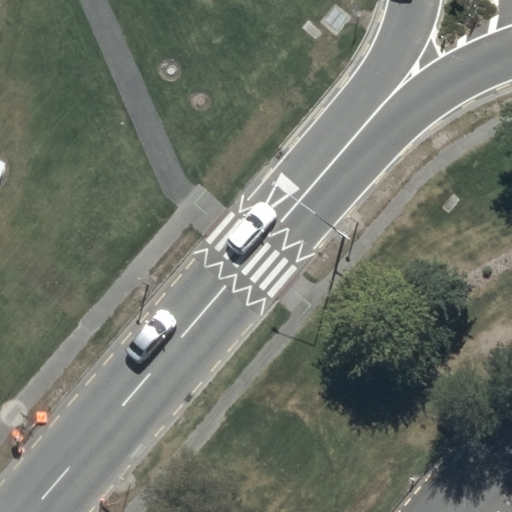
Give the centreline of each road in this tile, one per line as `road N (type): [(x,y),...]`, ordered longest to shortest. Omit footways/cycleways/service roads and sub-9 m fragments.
road 1 (unclassified): [(283,218),(28,511)]
road 2 (unclassified): [(511,50),(458,70),(283,218)]
road 3 (unclassified): [(283,218),(386,69),(412,0)]
